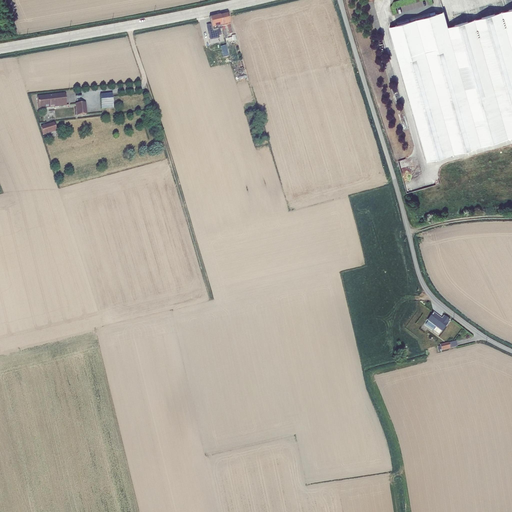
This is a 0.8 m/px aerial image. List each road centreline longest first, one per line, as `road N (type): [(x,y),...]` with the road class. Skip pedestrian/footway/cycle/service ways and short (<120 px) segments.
road 1 (unclassified): [(511,350),(454,316),(419,277),(340,0)]
road 2 (tertiary): [(0,48),(257,0)]
